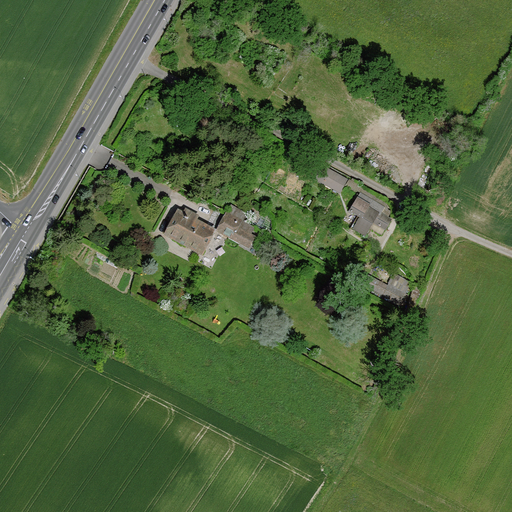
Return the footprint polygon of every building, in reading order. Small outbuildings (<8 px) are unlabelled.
[(428,116),(419,111),(416,118),(425,122),(428,116)] [(341,178),(323,168),(317,179),(335,189),(341,178)] [(385,229),(391,220),(380,214),(384,208),(362,194),(352,211),(363,217),(360,222),(361,223),(357,230),(365,235),(373,222),(385,229)] [(202,252),(213,232),(195,222),(197,217),(187,211),(185,213),(184,212),(182,215),(179,214),(168,234),(202,252)] [(255,227),(228,213),(219,229),(249,244),(254,236),(251,234),(255,227)] [(378,282),(363,274),(359,282),(374,290),(378,282)] [(405,294),(389,285),(384,296),(400,304),(405,294)]
